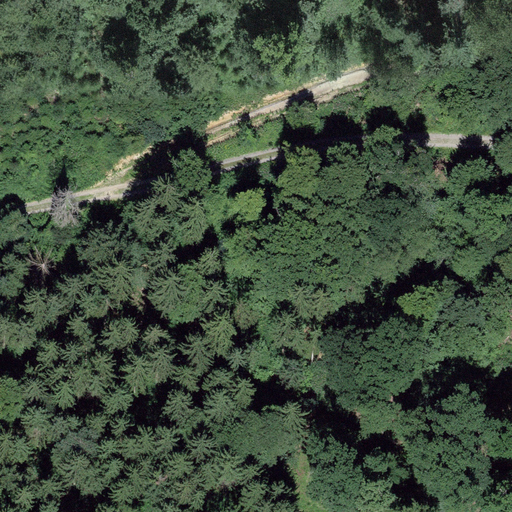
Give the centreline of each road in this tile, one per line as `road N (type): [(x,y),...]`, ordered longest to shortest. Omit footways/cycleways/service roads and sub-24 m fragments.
road 1 (track): [(0,214),(372,143),(511,143)]
road 2 (track): [(154,186),(196,152),(379,76),(511,45)]
